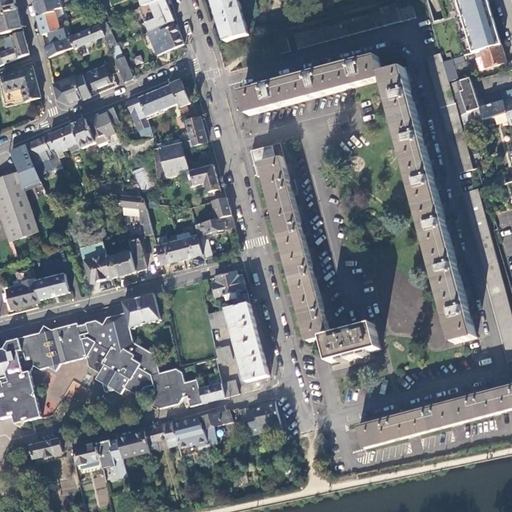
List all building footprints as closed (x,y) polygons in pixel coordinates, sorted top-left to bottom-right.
[(17,4),(15,0),(0,0),(0,15),(19,11),(17,4)] [(56,10),(64,8),(61,0),(33,0),(38,18),(57,13),(56,10)] [(175,22),(167,0),(141,0),(143,7),(154,3),(162,27),(174,22),(175,22)] [(249,36),(250,36),(239,0),(213,0),(227,43),(249,37),(249,36)] [(457,0),(474,54),(477,53),(502,46),(488,0),(457,0)] [(295,35),(299,50),(416,18),(413,4),(398,8),(397,6),(380,10),(381,12),(295,35)] [(22,24),(19,11),(0,15),(0,25),(2,34),(23,29),(22,24)] [(62,30),(57,13),(38,18),(44,36),(51,33),(62,30)] [(176,25),(175,26),(174,22),(162,27),(149,33),(159,57),(185,45),(176,25)] [(111,49),(117,46),(108,23),(101,26),(106,37),(111,49)] [(101,26),(46,48),(50,58),(69,51),(75,48),(75,49),(106,37),(101,26)] [(63,36),(62,30),(51,33),(52,39),(63,36)] [(26,37),(24,32),(13,36),(16,48),(0,54),(0,66),(30,55),(26,37)] [(288,37),(277,40),(281,54),(291,52),(288,37)] [(118,46),(117,46),(111,49),(116,60),(123,58),(118,46)] [(507,62),(502,46),(477,53),(478,58),(483,57),(487,69),(507,62)] [(455,105),(447,73),(440,55),(428,58),(441,108),(442,108),(459,174),(473,170),(456,105),(455,105)] [(123,58),(116,60),(121,72),(129,69),(124,57),(123,58)] [(427,240),(455,344),(466,342),(477,338),(406,68),(384,74),(379,57),(243,93),(249,116),(352,88),(385,80),(427,240)] [(464,57),(444,63),(447,73),(450,81),(459,78),(455,65),(465,62),(464,57)] [(37,82),(34,68),(0,76),(0,80),(7,106),(42,98),(37,82)] [(105,68),(96,72),(98,77),(91,79),(93,83),(96,90),(111,84),(105,68)] [(125,84),(134,80),(129,69),(121,72),(125,84)] [(96,72),(95,70),(83,75),(87,86),(93,83),(91,79),(98,77),(96,72)] [(83,75),(76,77),(73,77),(54,85),(58,101),(67,105),(70,106),(92,97),(90,93),(87,86),(83,75)] [(471,78),(451,85),(461,115),(475,111),(481,109),(478,101),(471,78)] [(175,85),(172,86),(174,90),(180,105),(183,114),(189,111),(187,106),(191,104),(182,82),(175,85)] [(87,86),(90,93),(96,90),(93,83),(87,86)] [(165,94),(162,90),(144,97),(140,99),(147,118),(180,105),(174,90),(165,94)] [(511,90),(484,99),(487,107),(503,102),(511,98),(511,90)] [(511,98),(503,102),(507,113),(508,119),(511,118),(511,98)] [(147,118),(140,99),(129,104),(143,138),(153,134),(147,118)] [(484,99),(478,101),(481,109),(487,107),(484,99)] [(481,109),(475,111),(478,122),(507,113),(503,102),(487,107),(481,109)] [(120,123),(114,110),(108,112),(109,115),(114,126),(120,123)] [(109,137),(117,134),(114,126),(109,115),(101,118),(100,116),(94,118),(88,121),(95,139),(99,138),(101,144),(107,142),(105,135),(108,134),(109,137)] [(208,143),(202,118),(187,122),(192,141),(193,147),(208,143)] [(84,122),(74,127),(81,143),(83,149),(97,144),(95,139),(88,121),(84,122)] [(81,143),(74,127),(63,131),(50,136),(57,152),(81,143)] [(57,152),(50,136),(41,140),(28,146),(35,165),(46,160),(46,162),(53,159),(50,152),(54,151),(55,153),(57,152)] [(155,154),(154,150),(154,139),(122,147),(128,160),(155,154)] [(188,166),(184,149),(193,147),(192,141),(154,150),(155,154),(159,182),(190,174),(188,166)] [(324,339),(333,337),(285,159),(284,159),(280,145),(252,151),(259,177),(265,176),(309,343),(324,339)] [(35,165),(28,146),(12,152),(16,164),(20,172),(27,192),(44,186),(35,165)] [(213,159),(188,166),(190,174),(193,173),(215,167),(224,164),(222,158),(213,160),(213,159)] [(215,167),(193,173),(188,175),(192,188),(207,184),(210,193),(221,190),(215,167)] [(147,168),(134,174),(140,189),(141,191),(143,197),(157,191),(147,168)] [(18,174),(0,179),(0,214),(9,242),(38,233),(18,174)] [(504,175),(482,182),(485,190),(507,183),(504,175)] [(102,193),(118,196),(116,190),(115,187),(111,187),(98,185),(102,193)] [(123,197),(144,199),(143,197),(141,191),(138,192),(116,190),(118,196),(123,197)] [(501,333),(509,362),(511,360),(511,314),(479,190),(464,193),(501,333)] [(154,234),(144,199),(123,197),(123,207),(140,209),(143,236),(154,234)] [(218,221),(232,217),(230,208),(227,199),(213,203),(218,221)] [(493,214),(489,215),(494,230),(498,229),(493,214)] [(235,228),(232,217),(218,221),(196,226),(199,237),(204,255),(205,259),(213,258),(208,240),(205,241),(203,235),(235,228)] [(199,237),(178,242),(183,260),(204,255),(199,237)] [(140,240),(130,243),(132,253),(137,272),(147,270),(140,240)] [(183,260),(178,242),(157,247),(162,265),(183,260)] [(109,258),(108,255),(105,244),(81,250),(84,261),(86,261),(93,284),(114,278),(109,258)] [(109,258),(114,278),(137,272),(132,253),(131,253),(131,249),(129,250),(130,253),(109,258)] [(42,300),(37,283),(37,282),(36,279),(34,269),(18,273),(20,283),(21,287),(9,290),(15,310),(37,305),(36,302),(42,301),(42,300)] [(238,272),(227,275),(231,294),(233,299),(235,308),(252,304),(246,283),(244,276),(239,278),(238,272)] [(67,274),(37,282),(37,283),(42,300),(72,292),(67,274)] [(231,294),(227,275),(216,278),(218,283),(213,284),(217,298),(226,296),(231,294)] [(208,280),(201,281),(202,285),(204,293),(210,291),(208,280)] [(97,282),(98,289),(112,288),(111,281),(97,282)] [(45,327),(40,335),(19,341),(17,342),(9,344),(6,347),(5,351),(9,354),(4,363),(6,370),(9,372),(7,375),(8,379),(0,381),(0,393),(1,397),(0,397),(0,414),(2,422),(14,419),(17,427),(23,430),(26,424),(33,422),(43,420),(31,374),(34,368),(41,372),(50,369),(57,374),(61,366),(87,359),(90,369),(101,375),(115,372),(121,378),(126,390),(140,398),(145,389),(155,387),(156,392),(153,398),(155,406),(161,410),(181,406),(184,400),(183,393),(184,390),(189,393),(192,407),(204,404),(200,390),(199,382),(188,384),(186,374),(180,370),(163,373),(159,354),(135,344),(131,330),(143,327),(145,322),(150,325),(162,321),(155,296),(147,298),(142,300),(140,303),(137,301),(131,302),(124,304),(126,314),(108,319),(104,326),(97,322),(87,325),(87,326),(84,327),(79,328),(78,325),(71,327),(52,332),(45,327)] [(255,316),(252,304),(235,308),(229,310),(232,324),(248,382),(271,376),(268,365),(260,336),(255,316)] [(232,324),(229,310),(208,315),(211,329),(232,324)] [(97,322),(104,326),(108,319),(101,315),(97,322)] [(333,337),(324,339),(331,365),(350,359),(351,362),(365,358),(364,356),(382,351),(375,325),(333,337)] [(229,346),(230,336),(219,335),(218,345),(229,346)] [(229,347),(216,350),(218,359),(216,360),(217,364),(233,360),(229,347)] [(9,354),(5,351),(0,352),(0,381),(8,379),(7,375),(9,372),(6,370),(4,363),(9,354)] [(115,372),(101,375),(97,381),(104,385),(107,394),(115,392),(123,396),(126,390),(121,378),(115,372)] [(227,398),(240,395),(236,381),(223,384),(227,398)] [(211,402),(227,398),(223,384),(200,390),(204,404),(211,402)] [(359,426),(365,449),(511,410),(511,386),(507,388),(359,426)] [(268,407),(247,411),(250,421),(253,435),(262,433),(262,432),(272,430),(272,428),(282,425),(277,402),(267,405),(268,407)] [(247,411),(247,408),(240,410),(243,423),(250,421),(247,411)] [(234,423),(231,411),(228,411),(201,418),(210,447),(218,445),(215,427),(234,423)] [(201,454),(212,451),(210,447),(201,418),(193,420),(174,424),(179,445),(181,452),(200,448),(201,454)] [(179,445),(174,424),(170,426),(164,427),(167,439),(170,447),(179,445)] [(167,439),(164,427),(161,428),(146,432),(151,453),(160,451),(158,441),(167,439)] [(128,439),(120,441),(125,460),(151,453),(146,432),(141,433),(127,436),(128,439)] [(116,439),(97,443),(101,460),(103,469),(110,467),(111,469),(114,468),(116,479),(129,476),(125,460),(120,441),(119,438),(116,439)] [(170,447),(167,439),(158,441),(160,451),(170,448),(170,447)] [(61,440),(32,446),(36,464),(65,458),(64,452),(61,440)] [(91,445),(73,450),(77,467),(101,460),(97,443),(91,445)] [(268,475),(293,470),(291,464),(267,469),(268,475)] [(187,478),(185,468),(180,469),(179,469),(182,479),(187,478)] [(94,472),(97,507),(108,506),(106,471),(94,472)]
